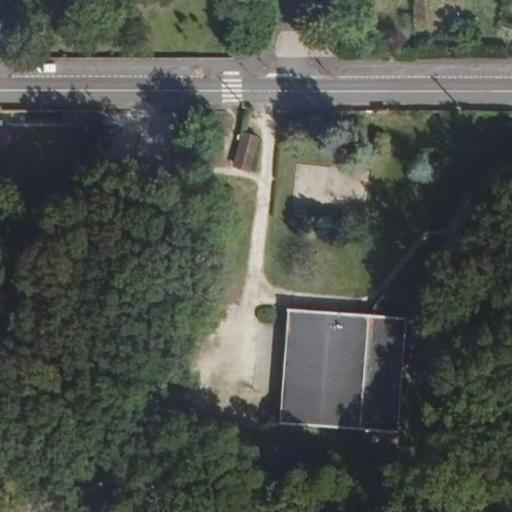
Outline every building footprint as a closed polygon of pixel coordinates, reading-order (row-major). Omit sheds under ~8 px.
[(263,17),(247,13),(242,31),(258,35),(263,17)] [(258,139),(245,134),(237,166),(250,170),(258,139)] [(373,315),(362,315),(361,323),(373,324),(373,315)] [(298,326),(292,325),(287,387),(294,387),(298,326)] [(307,416),(306,427),(365,431),(366,415),(317,411),(316,417),(307,416)]
